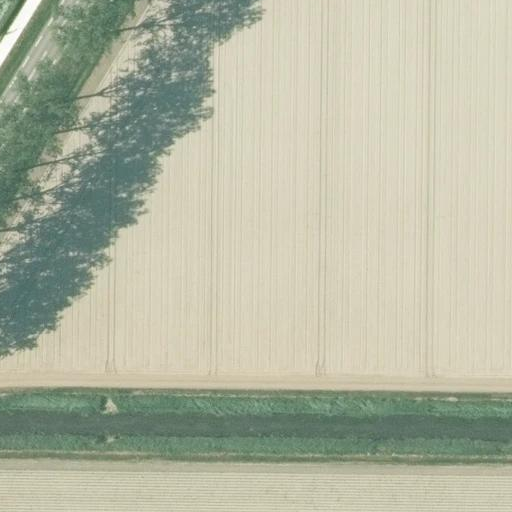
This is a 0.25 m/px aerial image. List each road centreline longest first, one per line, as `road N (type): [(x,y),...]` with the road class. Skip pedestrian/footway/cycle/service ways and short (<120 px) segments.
road 1 (track): [(511,390),(0,383)]
road 2 (track): [(0,467),(511,471)]
road 3 (secondary): [(0,126),(78,0)]
